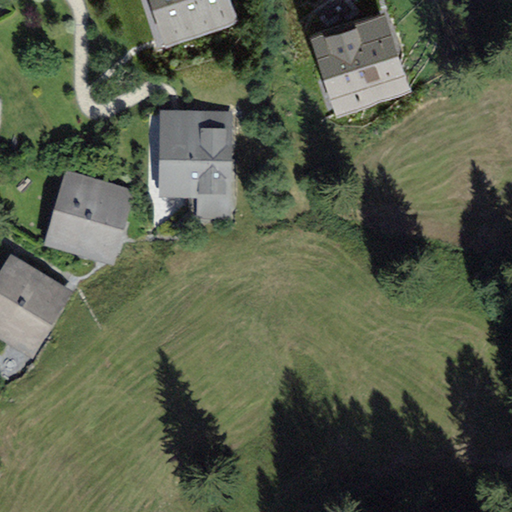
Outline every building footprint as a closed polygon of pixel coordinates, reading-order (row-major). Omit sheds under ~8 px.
[(163,0),(173,30),(226,13),(221,0),(163,0)] [(377,18),(324,35),(345,99),(398,82),(377,18)] [(170,120),(169,196),(189,196),(189,189),(202,189),(202,214),(226,215),(226,188),(220,188),(221,144),(227,144),(228,121),(170,120)] [(75,246),(106,255),(122,197),(73,182),(59,233),(78,239),(75,246)] [(1,330),(28,346),(59,295),(15,268),(0,292),(0,320),(5,324),(1,330)]
